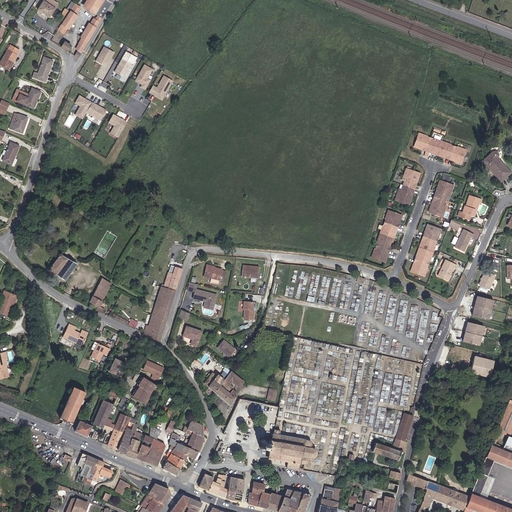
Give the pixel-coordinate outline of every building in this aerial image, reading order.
[(89,0),(85,7),(101,18),(112,0),(89,0)] [(48,18),(54,10),(41,2),(36,9),(48,18)] [(56,31),(62,35),(78,10),(73,6),(56,31)] [(74,53),(78,55),(96,25),(100,20),(97,18),(95,22),(92,20),(90,25),(88,24),(80,36),(82,37),(77,45),(78,46),(74,53)] [(58,48),(64,52),(68,45),(63,42),(58,48)] [(14,52),(13,52),(16,48),(7,43),(0,55),(0,65),(4,68),(8,59),(10,60),(14,52)] [(114,55),(104,50),(97,64),(106,69),(114,55)] [(31,77),(44,82),(51,61),(42,57),(36,73),(33,72),(31,77)] [(133,65),(123,60),(116,74),(125,79),(133,65)] [(147,91),(148,89),(152,81),(149,80),(153,71),(153,70),(146,66),(137,83),(144,87),(142,89),(147,91)] [(164,101),(173,82),(165,78),(159,90),(154,87),(151,94),(155,96),(164,101)] [(17,94),(25,98),(27,93),(14,88),(13,90),(18,92),(17,94)] [(9,99),(31,109),(38,92),(29,89),(27,93),(25,98),(17,94),(18,92),(13,90),(9,99)] [(89,115),(94,105),(86,101),(81,98),(77,106),(82,109),(77,118),(85,122),(89,115)] [(0,99),(0,108),(5,111),(8,103),(0,99)] [(108,113),(94,105),(89,115),(103,123),(108,113)] [(8,128),(21,132),(26,117),(13,113),(8,128)] [(129,124),(115,117),(111,125),(120,129),(116,137),(121,139),(125,132),(129,124)] [(436,150),(442,152),(447,138),(424,130),(420,144),(426,146),(427,145),(432,146),(437,148),(436,150)] [(458,158),(465,160),(469,146),(447,138),(442,152),(449,154),(449,153),(454,155),(459,156),(458,158)] [(2,161),(11,164),(17,146),(9,143),(2,161)] [(503,179),(511,172),(511,169),(501,156),(502,154),(503,152),(503,151),(502,149),(500,149),(499,149),(497,149),(486,157),(503,179)] [(417,182),(420,183),(423,173),(410,169),(406,180),(408,181),(410,182),(408,186),(415,189),(417,182)] [(451,196),(454,197),(458,185),(444,181),(441,191),(443,192),(441,197),(445,199),(448,200),(449,195),(451,196)] [(413,195),(415,189),(408,186),(406,185),(404,185),(399,200),(412,205),(416,196),(413,195)] [(433,212),(447,217),(451,206),(448,205),(446,204),(448,200),(445,199),(441,197),(438,204),(436,203),(433,212)] [(462,216),(465,217),(472,197),(471,197),(468,206),(467,205),(465,211),(464,211),(462,216)] [(478,208),(479,209),(482,201),(472,197),(465,217),(471,219),(473,213),(475,214),(475,215),(478,208)] [(401,223),(403,223),(405,217),(392,212),(384,235),(397,240),(399,234),(397,233),(399,228),(401,223)] [(461,226),(456,223),(458,219),(454,218),(452,225),(460,229),(461,226)] [(421,248),(435,253),(443,229),(430,225),(427,232),(429,232),(427,238),(425,243),(423,242),(421,248)] [(460,248),(469,253),(475,239),(477,239),(479,236),(468,231),(460,248)] [(392,246),(394,247),(397,240),(384,235),(375,258),(389,263),(391,257),(389,256),(391,251),(392,246)] [(430,265),(432,262),(435,253),(421,248),(419,256),(421,257),(419,261),(430,265)] [(49,270),(66,281),(78,264),(62,254),(49,270)] [(439,277),(449,281),(452,274),(451,274),(452,272),(453,272),(455,268),(457,269),(459,265),(447,260),(439,277)] [(413,271),(427,276),(430,265),(419,261),(417,266),(415,266),(413,271)] [(225,267),(210,263),(207,275),(215,277),(214,279),(221,282),(225,267)] [(245,274),(261,275),(262,264),(246,263),(245,274)] [(178,292),(185,270),(179,268),(177,275),(172,274),(167,288),(178,292)] [(479,285),(491,288),(495,273),(483,270),(479,285)] [(100,307),(101,307),(113,284),(104,279),(91,302),(100,307)] [(200,282),(193,280),(191,288),(198,289),(196,296),(206,299),(207,297),(209,298),(208,301),(217,304),(220,293),(199,287),(200,282)] [(14,296),(16,297),(19,289),(6,284),(4,290),(6,291),(1,305),(9,308),(13,299),(14,296)] [(160,342),(170,316),(178,292),(164,287),(148,336),(160,342)] [(256,307),(254,307),(256,298),(247,297),(246,305),(247,306),(246,315),(255,316),(256,307)] [(491,320),(496,301),(482,298),(481,304),(478,303),(476,311),(479,311),(477,317),(491,320)] [(192,311),(184,309),(182,316),(190,319),(192,311)] [(131,318),(128,324),(136,328),(138,322),(131,318)] [(76,330),(78,326),(71,323),(64,336),(67,338),(71,328),(76,330)] [(483,336),(486,327),(472,323),(471,329),(468,328),(467,332),(483,336)] [(194,345),(199,347),(204,332),(189,327),(186,337),(196,340),(194,345)] [(87,337),(88,338),(90,332),(84,329),(82,333),(76,330),(71,328),(67,338),(83,345),(87,337)] [(221,342),(233,352),(240,344),(228,334),(221,342)] [(99,343),(96,342),(92,348),(95,350),(92,357),(100,361),(104,354),(108,356),(111,349),(99,343)] [(6,366),(10,365),(8,357),(11,356),(9,349),(0,351),(0,371),(1,371),(2,376),(10,374),(8,368),(7,368),(6,366)] [(494,360),(473,354),(468,371),(489,377),(494,360)] [(126,369),(123,367),(125,364),(116,360),(110,372),(121,378),(126,369)] [(160,383),(166,371),(150,363),(146,372),(155,377),(154,380),(160,383)] [(216,391),(225,381),(226,379),(213,367),(203,379),(207,382),(206,383),(216,391)] [(244,385),(247,382),(232,371),(226,379),(225,381),(235,390),(237,388),(234,385),(235,383),(243,389),(245,386),(244,385)] [(153,395),(158,387),(151,382),(145,378),(139,387),(141,388),(153,395)] [(412,381),(405,380),(400,405),(407,406),(412,381)] [(235,401),(240,394),(235,390),(225,381),(216,391),(232,405),(235,401)] [(60,418),(72,423),(86,392),(74,387),(60,418)] [(152,397),(153,395),(141,388),(139,392),(151,400),(153,397),(152,397)] [(111,395),(118,398),(120,392),(113,389),(111,395)] [(269,400),(276,402),(278,391),(271,389),(269,400)] [(135,399),(147,406),(151,400),(139,392),(135,399)] [(511,399),(510,399),(498,430),(511,435),(511,431),(511,399)] [(105,424),(108,418),(111,412),(114,405),(104,400),(93,422),(104,427),(105,424)] [(116,429),(125,433),(132,418),(122,413),(116,429)] [(403,440),(407,442),(415,417),(413,416),(405,414),(397,438),(403,440)] [(118,449),(126,453),(136,432),(132,431),(137,420),(132,418),(125,433),(118,449)] [(74,431),(86,436),(92,425),(80,420),(74,431)] [(141,445),(138,443),(145,427),(142,426),(143,423),(137,420),(132,431),(136,432),(126,453),(136,457),(141,445)] [(198,452),(203,438),(204,427),(191,421),(186,432),(187,432),(185,436),(190,438),(189,441),(188,440),(186,444),(185,446),(198,452)] [(165,432),(170,435),(175,426),(169,423),(165,432)] [(154,440),(159,433),(156,431),(155,428),(151,426),(150,438),(151,439),(154,440)] [(309,444),(310,443),(310,442),(309,440),(281,434),(281,429),(276,428),(275,433),(274,433),(272,441),(262,439),(260,448),(270,450),(269,458),(289,462),(288,467),(300,469),(301,463),(305,464),(306,462),(307,461),(306,459),(306,458),(305,458),(305,457),(306,457),(308,456),(309,455),(310,454),(311,452),(311,451),(311,449),(310,448),(309,447),(308,446),(307,446),(307,445),(309,445),(309,444)] [(108,445),(118,449),(125,433),(116,429),(108,445)] [(492,445),(499,448),(500,444),(496,443),(500,434),(510,438),(511,435),(498,430),(492,445)] [(144,461),(149,448),(151,439),(150,438),(145,436),(141,445),(136,457),(144,461)] [(401,452),(400,451),(403,440),(397,438),(393,449),(376,443),(373,452),(399,462),(402,454),(404,454),(405,452),(403,451),(401,452)] [(157,467),(164,447),(163,445),(154,441),(154,440),(151,439),(149,448),(144,461),(157,467)] [(195,459),(198,452),(185,446),(168,439),(167,444),(169,445),(173,447),(172,449),(187,455),(195,459)] [(405,452),(407,452),(409,443),(407,442),(403,440),(400,451),(401,452),(403,451),(405,452)] [(187,455),(172,449),(173,447),(169,445),(168,448),(172,450),(170,454),(184,461),(187,455)] [(492,445),(487,457),(496,460),(511,466),(511,453),(499,448),(492,445)] [(68,446),(65,454),(75,458),(79,451),(68,446)] [(180,469),(184,461),(170,454),(167,452),(165,456),(167,458),(165,462),(180,469)] [(101,468),(97,466),(99,459),(87,455),(86,459),(83,458),(80,466),(80,468),(88,471),(86,477),(83,476),(81,483),(90,486),(93,479),(98,480),(101,468)] [(471,494),(481,498),(496,460),(487,457),(471,494)] [(102,482),(105,473),(109,462),(99,459),(97,466),(101,468),(98,480),(102,482)] [(176,476),(180,469),(165,462),(162,469),(176,476)] [(392,478),(401,480),(403,474),(393,472),(392,478)] [(208,492),(212,483),(213,478),(205,475),(199,488),(208,492)] [(208,492),(218,497),(222,477),(218,476),(215,484),(212,483),(208,492)] [(426,490),(429,483),(410,476),(408,484),(426,490)] [(218,497),(226,499),(228,490),(223,489),(226,478),(222,477),(218,497)] [(226,500),(234,501),(237,480),(230,478),(228,490),(226,499),(226,500)] [(398,495),(400,486),(371,479),(370,486),(398,495)] [(119,493),(126,497),(131,486),(132,484),(125,480),(119,493)] [(234,501),(242,503),(245,482),(237,480),(234,501)] [(163,506),(169,494),(168,488),(155,483),(148,495),(163,506)] [(465,507),(469,498),(429,483),(426,490),(427,491),(418,511),(427,511),(433,498),(464,510),(465,507)] [(268,509),(271,494),(263,492),(264,486),(254,484),(252,492),(250,492),(249,505),(268,509)] [(320,505),(338,509),(343,489),(336,487),(336,488),(334,493),(332,502),(322,500),(321,499),(320,505)] [(268,509),(277,511),(278,511),(284,496),(285,497),(287,490),(285,490),(282,496),(272,493),(271,494),(268,509)] [(278,511),(286,511),(294,492),(287,490),(285,497),(284,496),(278,511)] [(332,502),(334,493),(325,491),(322,500),(332,502)] [(369,502),(371,497),(372,493),(366,491),(366,493),(364,500),(364,501),(369,502)] [(294,511),(296,508),(297,509),(303,494),(294,492),(286,511),(294,511)] [(294,511),(304,511),(311,496),(303,494),(297,509),(296,508),(294,511)] [(511,511),(511,509),(481,498),(471,494),(469,498),(465,507),(464,510),(463,511),(473,511),(474,511),(477,511),(511,511)] [(158,511),(161,510),(163,506),(148,495),(142,506),(149,511),(158,511)] [(354,511),(356,505),(358,498),(350,496),(346,511),(354,511)] [(174,511),(187,511),(194,501),(184,497),(174,511)] [(393,511),(396,500),(386,497),(386,500),(380,498),(377,510),(368,508),(366,511),(393,511)] [(90,511),(94,506),(83,501),(83,502),(79,500),(77,500),(72,511),(90,511)] [(199,511),(203,505),(194,501),(187,511),(199,511)]
